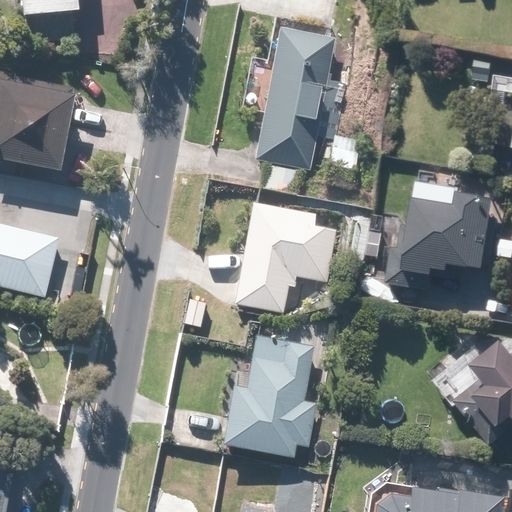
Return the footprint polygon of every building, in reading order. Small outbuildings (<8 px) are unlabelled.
[(26,0),(30,44),(75,41),(72,11),(83,11),(81,0),(26,0)] [(334,35),(281,25),(255,157),(309,167),(334,35)] [(354,42),(337,39),(330,79),(347,82),(354,42)] [(495,60),(474,56),(469,81),(490,85),(495,60)] [(0,156),(62,168),(77,89),(0,74),(0,156)] [(361,139),(333,133),(324,181),(352,186),(361,139)] [(487,263),(497,195),(421,184),(415,224),(406,223),(403,246),(396,245),(390,282),(433,288),(436,264),(452,266),(453,258),(487,263)] [(316,212),(254,201),(235,302),(283,311),(288,283),(295,284),(296,275),(326,281),(336,228),(313,224),(316,212)] [(0,286),(45,298),(61,239),(0,222),(0,286)] [(235,383),(223,441),(294,455),(296,444),(308,446),(316,401),(304,399),(315,344),(256,333),(246,385),(235,383)] [(491,372),(459,397),(494,442),(511,428),(511,339),(509,336),(480,359),(491,372)] [(10,511),(25,437),(0,432),(0,511),(10,511)] [(379,485),(374,511),(500,511),(504,493),(413,478),(411,490),(379,485)]
